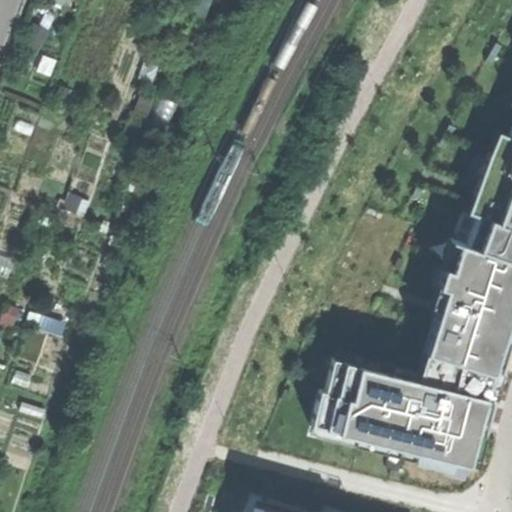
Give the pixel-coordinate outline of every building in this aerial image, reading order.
[(511,123),(499,154),(487,149),(474,185),(485,189),(483,196),(466,242),(511,258),(511,123)] [(483,196),(485,189),(474,185),(472,192),(483,196)] [(457,241),(449,266),(443,286),(414,376),(484,393),(501,335),(502,331),(508,333),(511,318),(511,315),(507,314),(511,301),(511,298),(511,258),(466,242),(457,241)] [(436,283),(443,286),(449,266),(442,264),(436,283)] [(511,329),(511,300),(511,301),(507,314),(511,315),(511,318),(508,333),(502,331),(501,335),(509,338),(511,329)] [(389,370),(331,356),(323,388),(318,387),(310,422),(466,461),(475,429),(476,426),(481,428),(485,414),(478,412),(484,393),(414,376),(408,374),(389,370)] [(391,363),(389,370),(408,374),(410,367),(391,363)] [(493,396),(484,393),(478,412),(485,414),(481,428),(476,426),(475,429),(484,431),(493,396)]
